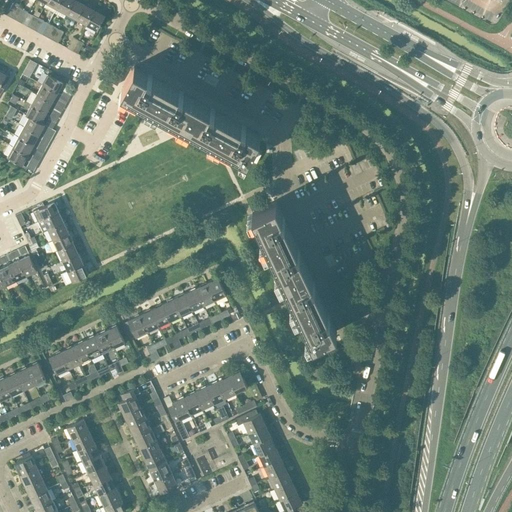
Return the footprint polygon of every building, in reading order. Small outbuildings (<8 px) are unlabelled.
[(60,0),(57,7),(67,13),(73,0),(60,0)] [(73,0),(67,13),(77,18),(85,3),(79,0),(73,0)] [(7,14),(12,17),(18,6),(13,3),(7,14)] [(77,18),(87,24),(95,8),(85,3),(77,18)] [(12,17),(22,22),(28,12),(18,6),(12,17)] [(87,24),(97,29),(105,14),(95,8),(87,24)] [(28,12),(22,22),(27,25),(33,15),(28,12)] [(27,25),(32,28),(38,17),(33,14),(33,15),(27,25)] [(32,28),(38,31),(44,20),(38,17),(32,28)] [(44,20),(38,31),(42,33),(48,23),(44,20)] [(42,33),(47,36),(53,25),(48,23),(42,33)] [(47,36),(52,39),(58,28),(53,25),(47,36)] [(52,39),(58,42),(64,31),(58,28),(52,39)] [(67,47),(72,50),(78,39),(73,36),(67,47)] [(72,50),(78,53),(84,42),(78,39),(72,50)] [(122,89),(153,106),(166,83),(134,66),(122,89)] [(109,79),(117,84),(123,73),(115,68),(109,79)] [(0,93),(9,76),(6,74),(6,73),(0,69),(0,93)] [(42,83),(57,91),(63,81),(48,73),(42,83)] [(37,93),(52,102),(57,91),(42,83),(37,93)] [(153,106),(185,123),(197,100),(166,83),(153,106)] [(61,94),(68,98),(71,94),(64,90),(61,94)] [(31,103),(46,111),(52,102),(37,93),(31,103)] [(185,123),(216,140),(229,117),(197,100),(185,123)] [(26,114),(29,115),(41,122),(41,121),(46,111),(31,103),(26,114)] [(24,125),(39,134),(45,123),(41,121),(41,122),(29,115),(24,125)] [(216,140),(248,157),(260,135),(229,117),(216,140)] [(18,135),(33,144),(39,134),(24,125),(18,135)] [(13,145),(28,154),(33,144),(18,135),(13,145)] [(7,156),(22,164),(28,154),(13,145),(7,156)] [(261,153),(257,151),(252,160),(256,162),(261,153)] [(43,218),(59,211),(54,200),(38,207),(43,218)] [(252,212),(267,244),(291,233),(276,201),(270,203),(252,212)] [(15,214),(20,225),(26,222),(21,211),(15,214)] [(43,232),(48,229),(48,228),(64,221),(59,211),(43,218),(37,220),(43,232)] [(48,228),(48,229),(53,239),(69,231),(64,221),(48,228)] [(53,239),(58,249),(74,242),(69,231),(53,239)] [(267,244),(283,277),(306,266),(291,233),(267,244)] [(58,249),(63,259),(78,252),(74,242),(58,249)] [(63,259),(68,270),(83,262),(78,252),(63,259)] [(19,259),(26,274),(37,269),(29,254),(19,259)] [(8,264),(16,279),(26,274),(19,259),(8,264)] [(68,270),(73,280),(88,273),(83,262),(68,270)] [(0,267),(0,272),(5,284),(16,279),(8,264),(0,267)] [(283,277),(298,309),(321,298),(306,266),(283,277)] [(207,282),(214,299),(226,293),(218,276),(207,282)] [(195,287),(203,304),(214,299),(207,282),(195,287)] [(184,292),(192,309),(203,304),(195,287),(184,292)] [(173,298),(181,315),(192,309),(184,292),(173,298)] [(162,303),(170,320),(181,315),(173,298),(162,303)] [(298,309),(313,342),(337,331),(321,298),(298,309)] [(150,308),(158,325),(170,320),(162,303),(150,308)] [(139,313),(147,330),(158,325),(150,308),(139,313)] [(221,312),(223,317),(230,314),(227,309),(221,312)] [(214,315),(217,320),(223,317),(221,312),(214,315)] [(128,319),(136,336),(147,330),(139,313),(128,319)] [(205,319),(198,322),(201,327),(207,324),(205,319)] [(192,325),(194,331),(201,327),(198,322),(192,325)] [(105,329),(113,346),(125,341),(117,324),(105,329)] [(94,335),(102,352),(113,346),(105,329),(94,335)] [(178,338),(185,335),(182,330),(176,333),(178,338)] [(164,338),(170,351),(182,345),(178,338),(176,333),(164,338)] [(83,340),(91,357),(102,352),(94,335),(83,340)] [(71,345),(79,362),(91,357),(83,340),(71,345)] [(153,343),(156,348),(162,345),(160,340),(153,343)] [(147,346),(149,352),(156,348),(153,343),(147,346)] [(60,350),(68,367),(79,362),(71,345),(60,350)] [(49,356),(57,373),(68,367),(60,350),(49,356)] [(126,356),(119,359),(122,364),(128,361),(126,356)] [(113,362),(115,367),(122,364),(119,359),(113,362)] [(26,366),(34,383),(46,378),(38,361),(26,366)] [(115,367),(119,375),(125,372),(122,364),(115,367)] [(15,372),(23,389),(34,383),(26,366),(15,372)] [(103,367),(97,370),(99,375),(106,372),(103,367)] [(228,375),(236,392),(248,386),(240,369),(228,375)] [(90,373),(93,378),(99,375),(97,370),(90,373)] [(4,377),(12,394),(23,389),(15,372),(4,377)] [(217,380),(225,397),(236,392),(228,375),(217,380)] [(0,378),(0,398),(0,399),(12,394),(4,377),(0,378)] [(74,380),(77,385),(83,382),(81,377),(74,380)] [(145,382),(153,399),(158,396),(150,379),(145,382)] [(68,383),(70,388),(77,385),(74,380),(68,383)] [(206,385),(214,402),(225,397),(217,380),(206,385)] [(195,391),(202,407),(214,402),(206,385),(195,391)] [(118,401),(123,413),(140,405),(135,393),(140,391),(137,386),(121,393),(123,399),(118,401)] [(183,396),(191,413),(202,407),(195,391),(183,396)] [(40,396),(43,401),(49,398),(47,393),(40,396)] [(34,399),(36,404),(43,401),(40,396),(34,399)] [(153,399),(156,405),(161,403),(158,396),(153,399)] [(168,407),(176,424),(182,422),(180,418),(191,413),(183,396),(172,401),(173,404),(168,407)] [(242,405),(245,410),(256,404),(254,399),(242,405)] [(24,404),(18,407),(20,412),(27,409),(24,404)] [(123,413),(129,424),(146,416),(140,405),(123,413)] [(236,408),(238,413),(245,410),(242,405),(236,408)] [(11,410),(14,415),(20,412),(18,407),(11,410)] [(244,421),(248,431),(265,423),(260,412),(258,413),(256,408),(235,418),(238,424),(244,421)] [(161,415),(164,421),(169,419),(166,412),(161,415)] [(226,412),(220,415),(222,420),(229,417),(226,412)] [(213,418),(216,423),(222,420),(220,415),(213,418)] [(129,424),(134,435),(151,427),(146,416),(129,424)] [(66,425),(72,437),(89,429),(83,417),(66,425)] [(164,421),(167,428),(172,425),(169,419),(164,421)] [(197,425),(200,431),(206,428),(204,422),(197,425)] [(248,431),(253,442),(270,434),(265,423),(248,431)] [(134,435),(139,446),(156,438),(151,427),(134,435)] [(72,437),(77,448),(94,440),(89,429),(72,437)] [(227,433),(230,440),(235,437),(232,431),(227,433)] [(253,442),(259,454),(276,446),(270,434),(253,442)] [(171,437),(174,444),(179,441),(176,435),(171,437)] [(51,439),(54,445),(59,443),(56,436),(51,439)] [(230,440),(233,446),(238,444),(235,437),(230,440)] [(139,446),(144,458),(161,450),(156,438),(139,446)] [(77,448),(82,459),(99,451),(94,440),(77,448)] [(174,444),(177,450),(182,448),(179,441),(174,444)] [(54,445),(57,452),(62,449),(59,443),(54,445)] [(44,448),(50,460),(55,457),(49,445),(44,448)] [(259,454),(264,465),(281,457),(276,446),(259,454)] [(144,458),(150,469),(167,461),(161,450),(144,458)] [(82,459),(88,471),(105,463),(99,451),(82,459)] [(237,456),(241,462),(246,460),(243,453),(237,456)] [(14,462),(20,473),(37,465),(31,454),(14,462)] [(50,460),(53,466),(58,463),(55,457),(50,460)] [(182,460),(185,466),(190,464),(187,457),(182,460)] [(264,465),(269,476),(286,468),(281,457),(264,465)] [(61,461),(64,468),(70,465),(67,459),(61,461)] [(241,462),(244,468),(249,466),(246,460),(241,462)] [(150,469),(155,480),(172,472),(167,461),(150,469)] [(88,471),(93,482),(110,474),(105,463),(88,471)] [(185,466),(190,478),(195,475),(190,464),(185,466)] [(20,473),(25,485),(42,477),(37,465),(20,473)] [(64,468),(67,474),(73,472),(70,465),(64,468)] [(269,476),(274,487),(291,479),(286,468),(269,476)] [(155,480),(160,492),(177,484),(172,472),(155,480)] [(57,476),(60,482),(65,480),(62,473),(57,476)] [(93,482),(98,493),(115,485),(110,474),(93,482)] [(248,478),(251,485),(256,482),(253,476),(248,478)] [(25,485),(30,496),(47,488),(42,477),(25,485)] [(274,487),(280,498),(297,490),(291,479),(274,487)] [(60,482),(63,488),(68,486),(65,480),(60,482)] [(72,484),(75,490),(80,488),(77,481),(72,484)] [(251,485),(254,491),(259,488),(256,482),(251,485)] [(98,493),(104,504),(120,496),(115,485),(98,493)] [(30,496),(36,507),(53,499),(47,488),(30,496)] [(75,490),(78,497),(83,494),(80,488),(75,490)] [(280,498),(285,510),(302,502),(297,490),(280,498)] [(68,498),(71,504),(76,502),(73,496),(68,498)] [(104,504),(107,511),(116,511),(126,508),(120,496),(104,504)] [(259,500),(262,507),(267,504),(264,498),(259,500)] [(36,507),(37,511),(54,511),(58,510),(53,499),(36,507)] [(71,504),(74,511),(79,508),(76,502),(71,504)] [(259,511),(255,502),(245,506),(247,511),(259,511)]
